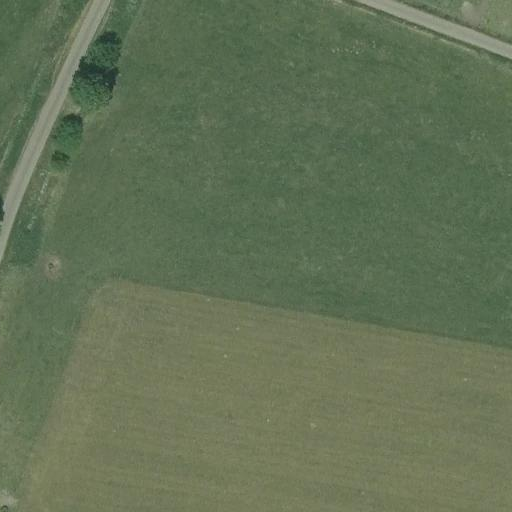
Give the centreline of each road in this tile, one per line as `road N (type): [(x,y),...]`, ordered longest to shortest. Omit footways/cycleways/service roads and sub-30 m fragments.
road 1 (unclassified): [(0,241),(103,0)]
road 2 (unclassified): [(511,53),(370,0)]
